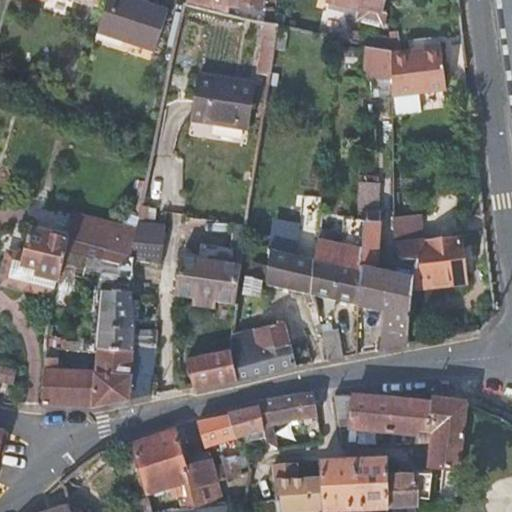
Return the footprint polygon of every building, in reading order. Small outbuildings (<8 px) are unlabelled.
[(168,10),(134,0),(107,0),(97,34),(156,51),(168,10)] [(186,0),(186,3),(199,7),(200,0),(241,0),(241,6),(260,9),(261,0),(186,0)] [(324,0),(325,1),(359,10),(360,7),(379,11),(381,0),(324,0)] [(511,0),(496,0),(501,30),(511,114),(511,0)] [(387,44),(350,36),(350,44),(364,48),(372,49),(388,52),(387,44)] [(363,76),(389,76),(389,56),(389,52),(388,52),(372,49),(364,48),(363,76)] [(390,95),(415,94),(440,93),(439,57),(407,58),(407,55),(389,56),(389,76),(390,95)] [(251,130),(257,85),(201,76),(194,121),(251,130)] [(415,110),(415,94),(390,95),(390,111),(415,110)] [(379,176),(360,175),(359,184),(378,184),(379,176)] [(407,347),(408,318),(413,290),(414,261),(402,262),(397,251),(396,279),(375,274),(377,256),(380,212),(377,212),(378,184),(359,184),(358,221),(365,223),(363,253),(360,273),(362,274),(359,307),(385,313),(383,330),(385,351),(407,347)] [(137,231),(76,217),(70,241),(71,241),(116,252),(132,256),(137,231)] [(162,263),(167,226),(139,223),(137,231),(132,256),(135,257),(162,263)] [(396,247),(416,245),(414,223),(393,226),(394,243),(396,247)] [(235,227),(231,251),(244,253),(247,229),(235,227)] [(32,232),(28,249),(21,247),(13,278),(38,285),(40,275),(59,280),(61,281),(66,261),(71,241),(70,241),(32,232)] [(261,287),(314,295),(316,263),(298,259),(299,240),(272,235),(268,272),(259,268),(262,263),(253,260),(252,265),(247,264),(243,296),(259,298),(261,287)] [(416,245),(396,247),(397,251),(402,262),(414,261),(413,290),(414,290),(466,285),(462,240),(416,245)] [(99,269),(105,271),(130,277),(135,257),(132,256),(116,252),(71,241),(66,261),(79,264),(78,271),(97,276),(99,269)] [(333,247),(319,244),(316,263),(314,295),(357,306),(359,307),(362,274),(360,273),(363,253),(333,247)] [(13,278),(21,247),(11,245),(2,285),(56,298),(59,280),(40,275),(38,285),(13,278)] [(200,261),(181,258),(176,293),(175,296),(235,306),(241,267),(244,253),(231,251),(203,246),(200,261)] [(103,294),(102,294),(98,346),(97,351),(134,352),(135,343),(151,345),(150,352),(158,353),(158,350),(155,345),(154,331),(134,331),(133,294),(133,278),(130,277),(105,271),(103,294)] [(284,323),(233,336),(231,354),(232,359),(289,345),(284,323)] [(329,337),(327,326),(320,328),(322,338),(329,337)] [(329,337),(322,338),(322,340),(326,362),(342,359),(343,358),(338,335),(329,337)] [(57,360),(46,359),(45,373),(44,373),(39,404),(42,405),(94,406),(109,403),(151,395),(153,374),(155,373),(158,353),(150,352),(151,345),(135,343),(134,352),(97,351),(97,354),(96,375),(57,373),(57,360)] [(98,346),(47,343),(47,350),(97,354),(97,351),(98,346)] [(295,367),(290,345),(289,345),(232,359),(238,382),(275,372),(295,367)] [(188,361),(195,387),(196,390),(217,386),(238,382),(232,359),(231,354),(188,361)] [(15,371),(0,368),(0,383),(13,385),(15,371)] [(273,426),(317,417),(313,393),(300,394),(278,399),(256,403),(256,407),(259,407),(264,431),(267,443),(278,448),(273,426)] [(334,396),(340,428),(342,442),(350,443),(351,429),(353,397),(334,396)] [(393,401),(353,397),(351,429),(389,434),(393,401)] [(432,405),(393,401),(389,434),(394,435),(419,438),(420,435),(431,436),(434,406),(432,405)] [(434,437),(432,445),(429,468),(442,470),(437,505),(455,506),(459,473),(467,405),(450,403),(432,401),(432,405),(434,406),(431,436),(434,437)] [(227,413),(227,416),(234,439),(264,431),(259,407),(256,407),(239,411),(227,413)] [(205,449),(234,439),(227,416),(207,420),(197,422),(205,449)] [(186,465),(175,429),(152,437),(129,444),(144,495),(176,478),(181,498),(178,499),(181,510),(194,508),(186,481),(216,478),(216,476),(214,466),(223,465),(221,457),(211,458),(186,465)] [(419,443),(432,445),(434,437),(431,436),(420,435),(419,438),(419,443)] [(235,454),(221,457),(223,465),(226,475),(239,473),(235,454)] [(320,511),(381,511),(386,511),(388,511),(388,477),(388,462),(355,462),(319,462),(319,478),(320,511)] [(214,466),(216,476),(226,475),(223,465),(214,466)] [(273,467),(273,483),(298,480),(296,465),(273,467)] [(417,478),(388,477),(388,511),(417,511),(417,503),(417,478)] [(229,503),(216,478),(186,481),(194,508),(225,504),(229,503)] [(308,479),(298,480),(273,483),(274,498),(278,511),(320,511),(319,478),(308,479)] [(141,500),(144,511),(152,511),(148,498),(145,499),(141,500)] [(278,511),(274,498),(269,498),(251,499),(251,511),(278,511)]
